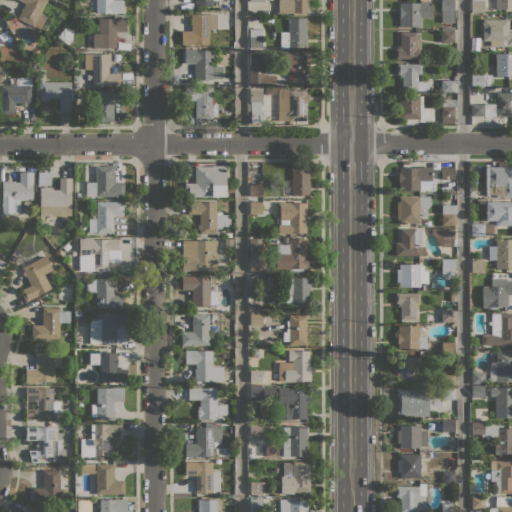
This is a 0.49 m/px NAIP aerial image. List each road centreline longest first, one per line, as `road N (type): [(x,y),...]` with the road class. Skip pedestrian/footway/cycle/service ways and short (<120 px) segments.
road 1 (primary): [(351,511),(350,0)]
road 2 (residential): [(511,141),(0,142)]
road 3 (residential): [(153,511),(152,0)]
